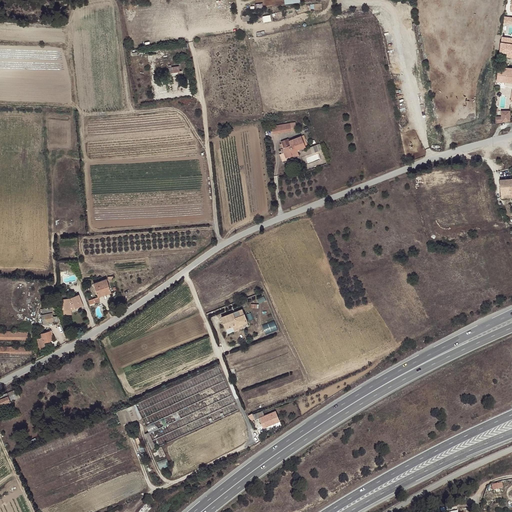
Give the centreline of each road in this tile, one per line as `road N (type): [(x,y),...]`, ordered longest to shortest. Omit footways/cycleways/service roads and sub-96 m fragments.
road 1 (unclassified): [(511,136),(431,159),(235,238),(123,315),(0,382)]
road 2 (motorway): [(511,314),(365,390),(200,511)]
road 3 (motorway): [(511,327),(344,415),(201,511)]
road 4 (unknown): [(183,271),(252,433),(242,450),(169,484)]
road 5 (track): [(239,27),(199,31),(190,42),(221,245)]
road 6 (motorway): [(329,511),(511,415)]
road 7 (track): [(431,159),(389,7),(345,0)]
road 8 (motorway): [(349,511),(511,432)]
road 9 (residential): [(388,511),(511,448)]
